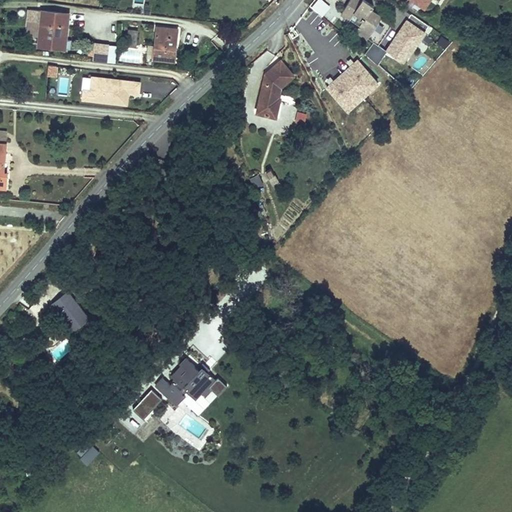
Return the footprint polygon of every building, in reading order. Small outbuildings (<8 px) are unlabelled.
[(323,0),(316,0),(311,9),(324,16),(331,4),(323,0)] [(359,25),(371,32),(382,16),(371,9),(373,5),(365,0),(348,0),(340,13),(349,19),(354,11),(364,17),(359,25)] [(410,0),(424,9),(429,0),(410,0)] [(69,14),(27,10),(26,21),(39,22),(37,47),(65,50),(69,14)] [(427,31),(407,18),(386,50),(406,63),(427,31)] [(359,25),(356,29),(368,37),(371,32),(359,25)] [(178,31),(157,29),(153,61),(174,63),(178,31)] [(139,48),(141,32),(129,30),(127,47),(139,48)] [(378,64),(387,51),(373,42),(365,56),(378,64)] [(109,45),(90,43),(88,56),(93,57),(93,62),(114,64),(116,47),(109,46),(109,45)] [(358,58),(326,86),(349,112),(381,85),(358,58)] [(266,76),(252,114),(271,119),(279,96),(276,95),(277,89),(292,76),(280,62),(266,76)] [(59,67),(49,66),(48,77),(57,78),(59,67)] [(91,75),(90,90),(83,89),(82,101),(128,106),(130,95),(141,96),(142,80),(91,75)] [(304,124),(307,113),(298,111),(295,122),(304,124)] [(0,143),(0,185),(7,186),(8,176),(2,175),(5,144),(0,143)] [(265,180),(274,181),(275,171),(265,171),(265,180)] [(55,310),(73,333),(90,320),(69,293),(60,300),(63,304),(56,310),(55,310)] [(97,316),(107,308),(100,299),(90,308),(94,312),(97,316)] [(53,305),(56,310),(63,304),(60,300),(53,305)] [(162,395),(164,393),(179,408),(188,399),(186,397),(189,393),(198,401),(204,395),(207,399),(214,391),(211,387),(218,381),(209,372),(201,380),(196,376),(200,371),(187,358),(181,363),(184,365),(172,376),(184,387),(181,391),(165,374),(158,381),(153,386),(162,395)] [(158,381),(165,374),(158,367),(152,374),(158,381)] [(211,387),(214,391),(221,384),(218,381),(211,387)] [(163,400),(151,390),(133,410),(144,420),(163,400)] [(188,399),(197,409),(207,399),(204,395),(198,401),(189,393),(186,397),(188,399)] [(118,418),(131,430),(142,419),(129,407),(118,418)] [(100,453),(93,447),(81,460),(88,466),(100,453)]
